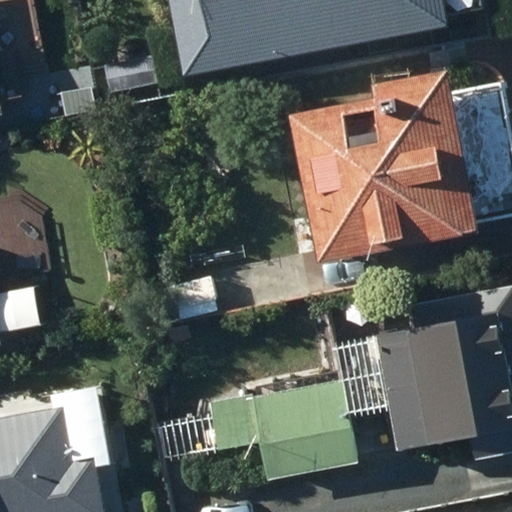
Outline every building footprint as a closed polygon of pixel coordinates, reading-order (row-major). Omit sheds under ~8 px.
[(0,0),(0,112),(21,108),(0,0)] [(197,0),(210,67),(479,16),(476,0),(197,0)] [(166,54),(115,63),(120,88),(170,79),(166,54)] [(477,61),(400,75),(403,92),(317,108),(345,256),(510,224),(509,216),(511,215),(511,78),(482,85),(477,61)] [(0,346),(23,343),(20,325),(60,318),(54,282),(10,289),(1,233),(0,233),(0,346)] [(256,386),(258,396),(224,403),(233,448),(275,439),(283,475),(378,456),(368,406),(407,398),(417,446),(498,430),(502,451),(511,449),(511,287),(439,301),(443,321),(349,340),(355,367),(256,386)]
